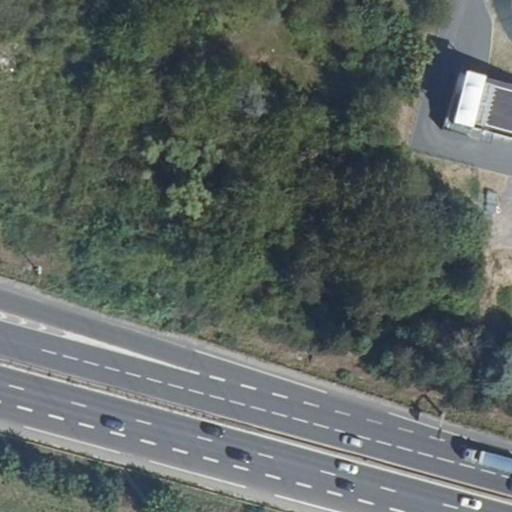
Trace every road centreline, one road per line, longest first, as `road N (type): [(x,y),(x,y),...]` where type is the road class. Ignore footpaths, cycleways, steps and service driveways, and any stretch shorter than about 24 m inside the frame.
road 1 (trunk): [(511,485),(0,308)]
road 2 (trunk): [(511,487),(0,346)]
road 3 (trunk): [(0,384),(391,491)]
road 4 (trunk): [(0,401),(391,491)]
